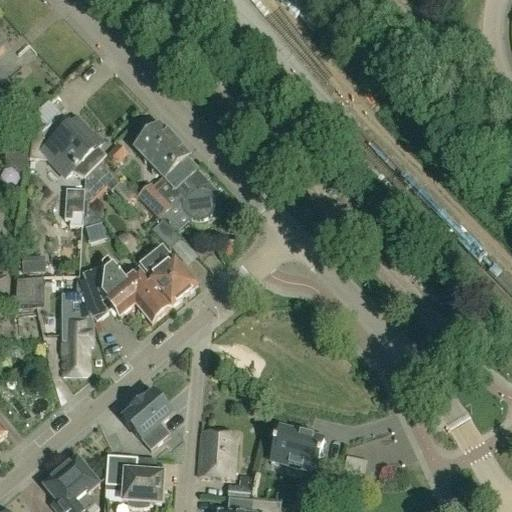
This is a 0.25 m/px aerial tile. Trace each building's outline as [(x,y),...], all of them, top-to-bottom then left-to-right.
[(32,140),(30,162),(36,162),(43,155),(66,180),(101,147),(76,121),(57,139),(46,128),(32,140)] [(160,129),(135,152),(154,172),(152,174),(152,176),(155,179),(157,179),(159,177),(164,182),(155,190),(151,185),(137,199),(159,223),(172,236),(188,219),(192,221),(196,223),(201,223),(205,221),(208,219),(211,216),(213,211),(214,208),(213,202),(211,199),(218,193),(199,172),(187,160),(189,159),(160,129)] [(119,148),(102,163),(111,172),(128,157),(119,148)] [(121,183),(111,172),(102,163),(91,174),(86,179),(84,201),(88,205),(85,230),(90,230),(100,228),(105,224),(91,208),(108,192),(110,194),(121,183)] [(198,289),(185,273),(175,261),(173,263),(163,251),(141,268),(151,280),(148,284),(170,311),(198,289)] [(151,280),(141,268),(137,271),(139,274),(134,278),(134,277),(126,283),(107,261),(102,265),(102,270),(84,276),(86,282),(78,285),(90,318),(97,325),(109,315),(101,305),(97,293),(102,291),(102,297),(104,300),(105,300),(104,301),(119,319),(135,306),(151,326),(170,311),(148,284),(151,280)] [(37,286),(39,306),(57,305),(56,285),(37,286)] [(91,322),(66,321),(66,343),(62,343),(61,377),(88,378),(89,350),(94,350),(94,331),(90,331),(91,322)] [(161,427),(172,418),(154,396),(144,405),(143,404),(133,413),(134,414),(123,422),(141,444),(142,444),(151,455),(170,438),(161,427)] [(318,466),(324,443),(279,432),(271,464),(314,475),(309,495),(326,499),(333,470),(318,466)] [(234,482),(238,437),(203,434),(199,479),(234,482)] [(128,505),(128,508),(132,510),(136,511),(140,511),(145,510),(148,509),(149,507),(161,507),(163,478),(137,476),(138,461),(108,459),(106,489),(124,490),(123,505),(128,505)] [(52,483),(45,490),(57,504),(52,509),(54,511),(90,511),(96,507),(87,497),(99,487),(77,461),(70,468),(69,467),(51,482),(52,483)] [(251,504),(252,491),(230,489),(229,502),(251,504)]
